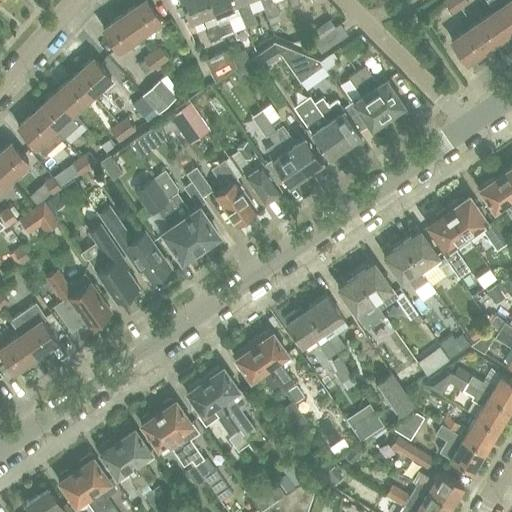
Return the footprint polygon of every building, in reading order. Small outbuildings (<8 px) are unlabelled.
[(140,0),(124,12),(138,33),(160,18),(147,0),(140,0)] [(223,34),(213,10),(209,0),(181,0),(190,19),(203,14),(212,38),(223,34)] [(240,12),(236,1),(235,0),(209,0),(213,10),(223,34),(234,30),(229,17),(240,12)] [(247,0),(235,0),(236,1),(240,12),(246,25),(257,20),(247,0)] [(275,0),(261,0),(268,16),(279,12),(274,1),(275,0)] [(444,0),(453,12),(460,7),(455,0),(444,0)] [(508,31),(511,27),(511,0),(505,0),(493,9),(508,31)] [(487,45),(508,31),(493,9),(472,24),(487,45)] [(117,48),(138,33),(124,12),(103,26),(117,48)] [(346,33),(338,23),(314,40),(321,51),(346,33)] [(466,60),(487,45),(472,24),(451,38),(466,60)] [(253,54),(260,64),(261,66),(281,53),(273,41),(253,54)] [(327,67),(324,63),(279,43),(279,44),(304,82),(327,67)] [(168,60),(159,47),(151,52),(159,65),(168,60)] [(237,68),(236,66),(231,50),(205,59),(215,80),(235,69),(237,68)] [(159,65),(151,52),(142,58),(151,71),(159,65)] [(253,54),(236,66),(237,68),(235,69),(241,77),(260,64),(253,54)] [(324,63),(327,67),(330,72),(343,63),(338,54),(324,63)] [(92,92),(111,75),(93,56),(74,73),(92,92)] [(404,103),(392,86),(385,77),(377,83),(365,64),(357,70),(388,114),(393,110),(395,112),(404,106),(402,104),(404,103)] [(382,118),(388,114),(357,70),(348,76),(361,94),(353,100),(371,126),(373,125),(374,127),(383,120),(382,118)] [(73,109),(92,92),(74,73),(55,90),(73,109)] [(142,94),(158,112),(177,98),(160,79),(142,94)] [(62,119),(73,109),(55,90),(36,107),(60,133),(68,126),(62,119)] [(345,143),(316,101),(311,93),(294,105),(328,155),(329,154),(331,157),(339,151),(338,149),(345,143)] [(147,120),(158,112),(142,94),(132,103),(147,120)] [(338,99),(329,105),(322,96),(316,101),(345,143),(351,139),(353,141),(361,135),(360,133),(361,132),(338,99)] [(201,122),(188,104),(172,115),(184,133),(201,122)] [(60,133),(36,107),(17,124),(44,154),(63,137),(60,133)] [(123,119),(117,123),(125,135),(131,131),(123,119)] [(110,127),(119,140),(125,135),(117,123),(110,127)] [(152,124),(129,140),(139,156),(163,139),(152,124)] [(235,138),(243,133),(238,124),(230,129),(235,138)] [(322,160),(304,134),(295,141),(283,124),(276,129),(305,171),(312,166),(315,167),(320,164),(320,161),(322,160)] [(268,134),(274,142),(265,148),(289,183),(290,182),(293,183),(298,179),(298,176),(305,171),(276,129),(268,134)] [(0,167),(9,177),(28,159),(11,140),(0,149),(0,167)] [(251,167),(244,172),(264,200),(281,188),(246,140),(237,146),(251,167)] [(89,168),(97,162),(88,149),(80,155),(89,168)] [(109,154),(100,160),(114,179),(123,173),(109,154)] [(80,173),(89,168),(80,155),(72,160),(80,173)] [(255,206),(242,187),(244,186),(225,158),(213,166),(225,185),(215,192),(234,220),(237,219),(238,221),(247,215),(245,213),(255,206)] [(511,163),(500,172),(511,189),(511,163)] [(186,172),(192,180),(202,195),(212,188),(196,165),(186,172)] [(0,184),(9,177),(0,167),(0,184)] [(179,189),(165,168),(153,176),(159,185),(167,197),(200,244),(207,239),(208,241),(217,236),(215,233),(217,232),(198,204),(190,210),(178,193),(179,189)] [(511,217),(511,189),(500,172),(479,186),(494,208),(505,200),(511,209),(508,212),(511,217)] [(50,175),(42,181),(51,193),(59,188),(50,175)] [(182,257),(184,255),(185,257),(194,251),(192,249),(200,244),(167,197),(159,185),(153,176),(135,189),(150,210),(158,205),(171,223),(163,229),(182,257)] [(493,219),(489,222),(469,194),(459,200),(458,198),(446,206),(465,233),(477,225),(480,229),(483,227),(497,247),(507,239),(493,219)] [(57,219),(43,199),(19,215),(28,228),(40,221),(45,228),(57,219)] [(144,229),(141,232),(132,237),(110,204),(98,212),(137,269),(143,265),(152,277),(154,276),(157,279),(169,271),(166,267),(169,266),(144,229)] [(454,241),(465,233),(446,206),(435,213),(437,216),(428,222),(447,251),(443,253),(447,258),(455,270),(459,276),(470,268),(455,247),(457,245),(454,241)] [(102,248),(89,257),(97,268),(96,269),(116,297),(123,293),(128,294),(135,289),(136,283),(138,282),(119,255),(121,253),(100,222),(89,230),(102,248)] [(420,228),(419,229),(416,224),(409,229),(412,233),(402,240),(420,266),(422,269),(440,257),(420,228)] [(428,278),(422,269),(420,266),(402,240),(391,247),(388,243),(382,248),(385,252),(383,253),(402,279),(407,275),(415,287),(428,278)] [(22,262),(31,256),(21,243),(13,249),(18,257),(22,262)] [(447,276),(455,270),(447,258),(439,264),(447,276)] [(379,305),(397,293),(374,260),(355,272),(373,297),(379,305)] [(106,312),(106,309),(110,306),(91,279),(74,291),(69,283),(58,267),(45,276),(62,300),(55,304),(71,327),(85,318),(88,322),(98,314),(101,315),(106,312)] [(355,310),(373,297),(355,272),(337,285),(355,310)] [(504,292),(497,283),(488,289),(487,290),(494,300),(496,303),(506,295),(504,292)] [(0,305),(1,307),(8,300),(0,290),(0,305)] [(410,317),(418,312),(403,290),(395,296),(410,317)] [(306,306),(322,328),(342,314),(326,292),(306,306)] [(10,319),(19,332),(34,354),(56,339),(41,317),(44,315),(35,302),(10,319)] [(314,334),(322,328),(306,306),(286,321),(301,342),(314,334)] [(496,325),(500,328),(511,335),(511,323),(505,319),(496,312),(490,320),(495,326),(496,325)] [(473,340),(483,333),(481,330),(477,324),(467,331),(473,340)] [(286,389),(295,382),(284,367),(285,367),(277,357),(286,350),(270,327),(259,335),(258,339),(258,340),(254,343),(281,382),(286,389)] [(494,327),(469,344),(482,353),(496,330),(494,327)] [(511,335),(500,328),(495,336),(511,347),(511,353),(507,362),(511,364),(511,335)] [(462,331),(455,336),(443,344),(451,355),(463,346),(469,342),(462,331)] [(0,350),(13,369),(34,354),(19,332),(0,345),(0,350)] [(345,343),(337,332),(329,338),(337,349),(345,343)] [(321,344),(329,355),(336,350),(337,349),(329,338),(321,344)] [(286,389),(281,382),(254,343),(249,346),(249,345),(245,344),(233,352),(250,376),(258,370),(265,380),(266,380),(272,389),(275,387),(279,393),(286,389)] [(419,362),(426,373),(449,356),(441,346),(419,362)] [(339,354),(329,360),(342,380),(352,373),(339,354)] [(223,365),(220,367),(218,364),(207,372),(209,374),(204,377),(232,418),(239,427),(244,434),(254,427),(240,407),(248,401),(223,365)] [(488,393),(510,407),(511,404),(511,378),(501,372),(492,385),(483,380),(459,365),(455,372),(468,380),(488,393)] [(423,382),(441,393),(449,380),(454,372),(446,367),(423,382)] [(400,413),(414,403),(391,370),(377,380),(400,413)] [(232,418),(204,377),(200,380),(198,378),(188,385),(189,388),(186,390),(202,412),(199,414),(206,424),(218,416),(230,433),(239,427),(232,418)] [(463,388),(473,394),(471,398),(481,404),(475,414),(498,427),(510,407),(488,393),(468,380),(463,388)] [(303,394),(295,383),(287,389),(295,400),(303,394)] [(159,411),(192,458),(195,462),(195,463),(204,457),(190,437),(199,431),(192,421),(192,422),(192,421),(175,397),(173,399),(170,397),(163,402),(163,406),(159,408),(158,409),(159,411)] [(308,423),(293,402),(282,410),(297,431),(308,423)] [(184,463),(192,458),(159,411),(158,409),(152,413),(149,412),(142,417),(142,420),(140,421),(157,446),(158,445),(163,452),(171,446),(184,463)] [(393,427),(410,438),(424,416),(416,411),(393,427)] [(485,448),(498,427),(475,414),(467,428),(446,415),(442,422),(462,435),(463,434),(485,448)] [(485,448),(463,434),(462,435),(442,422),(438,429),(450,436),(441,451),(472,470),(485,448)] [(134,426),(132,427),(130,424),(120,432),(122,434),(116,438),(146,482),(154,476),(141,457),(151,450),(134,426)] [(427,466),(433,456),(398,434),(390,446),(397,450),(398,448),(427,466)] [(165,511),(167,511),(146,482),(116,438),(111,441),(110,439),(99,446),(101,449),(99,450),(116,474),(125,468),(139,487),(156,511),(165,511)] [(356,449),(354,447),(345,457),(347,459),(352,463),(356,458),(360,453),(356,449)] [(116,511),(120,510),(108,494),(116,488),(91,452),(79,460),(81,463),(76,466),(106,510),(107,511),(116,511)] [(306,475),(295,459),(281,468),(293,484),(306,475)] [(203,474),(195,463),(195,462),(187,468),(200,487),(208,481),(203,474)] [(333,485),(343,476),(340,472),(334,465),(324,473),(331,482),(333,485)] [(95,511),(102,511),(106,510),(76,466),(70,470),(67,469),(60,473),(60,477),(58,478),(75,503),(85,496),(95,511)] [(208,481),(214,490),(215,490),(220,498),(231,490),(214,466),(203,474),(208,481)] [(414,481),(416,482),(451,504),(464,484),(439,469),(434,477),(421,469),(414,481)] [(294,502),(293,511),(306,511),(316,483),(310,475),(279,496),(294,502)] [(283,492),(274,480),(253,495),(261,507),(283,492)] [(73,511),(66,501),(61,504),(49,486),(50,486),(46,481),(44,482),(45,483),(38,488),(39,491),(26,501),(25,500),(24,501),(30,509),(26,511),(73,511)] [(420,511),(446,511),(451,504),(416,482),(409,493),(401,488),(394,499),(403,504),(404,502),(420,511)] [(394,499),(401,488),(392,483),(385,493),(394,499)] [(267,511),(280,511),(279,496),(266,506),(267,511)] [(280,511),(293,511),(294,502),(279,496),(280,511)] [(420,511),(404,502),(403,504),(398,511),(420,511)]
